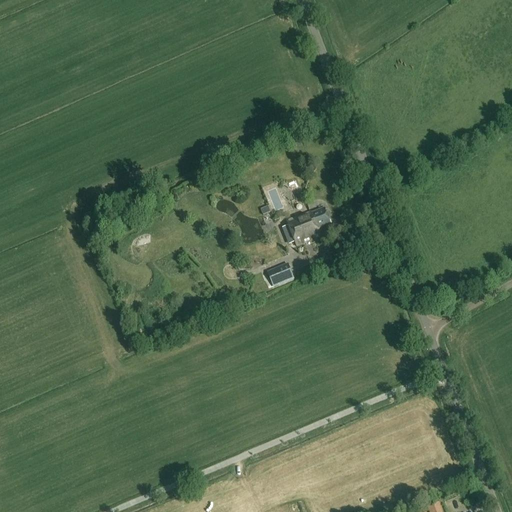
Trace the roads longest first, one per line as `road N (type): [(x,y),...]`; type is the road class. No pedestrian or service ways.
road 1 (unclassified): [(427,330),(302,0)]
road 2 (unclassified): [(496,511),(427,330)]
